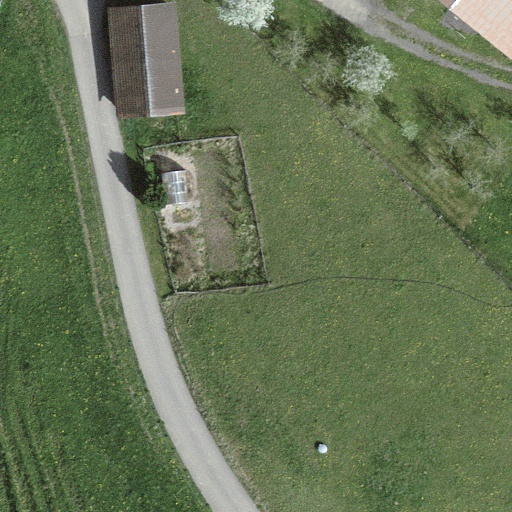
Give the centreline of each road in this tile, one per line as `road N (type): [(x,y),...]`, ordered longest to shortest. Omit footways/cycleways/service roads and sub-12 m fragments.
road 1 (unclassified): [(86,0),(84,44),(121,262),(183,419),(247,511)]
road 2 (track): [(511,90),(419,64),(310,0)]
